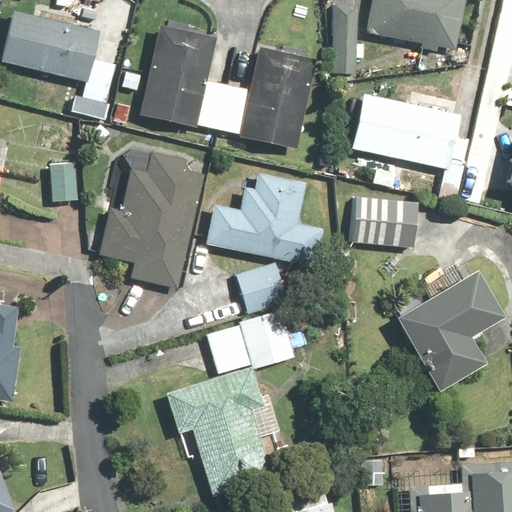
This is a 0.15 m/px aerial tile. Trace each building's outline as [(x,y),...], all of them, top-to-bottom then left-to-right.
[(374,0),(368,32),(457,50),(466,0),(374,0)] [(334,73),(359,74),(359,59),(366,59),(367,44),(361,44),(362,5),(336,4),(334,73)] [(5,59),(83,81),(78,99),(110,108),(123,63),(97,56),(103,35),(18,11),(5,59)] [(211,77),(220,37),(162,23),(141,116),(304,153),(325,61),(264,47),(255,87),(211,77)] [(369,95),(358,151),(446,169),(440,198),(458,202),(465,165),(455,163),(464,115),(369,95)] [(110,210),(99,255),(137,265),(135,274),(183,286),(212,167),(153,153),(148,174),(138,171),(127,214),(110,210)] [(511,153),(508,153),(502,178),(511,180),(511,153)] [(79,164),(53,165),(55,201),(81,200),(79,164)] [(242,211),(214,208),(209,251),(324,263),(327,227),(305,224),(309,179),(246,173),(242,211)] [(501,184),(473,179),(469,197),(497,202),(501,184)] [(356,193),(352,240),(413,246),(417,199),(356,193)] [(478,273),(469,258),(443,274),(440,269),(421,280),(433,300),(397,323),(443,397),(494,366),(479,342),(511,321),(511,314),(484,269),(478,273)] [(280,262),(236,276),(248,314),(292,300),(280,262)] [(0,303),(0,399),(18,402),(25,346),(16,344),(21,307),(0,303)] [(257,371),(299,356),(297,350),(310,346),(305,330),(292,335),(283,309),(207,336),(222,377),(169,395),(185,440),(194,437),(213,490),(274,468),(263,438),(287,429),(274,392),(266,395),(257,371)] [(511,511),(511,462),(478,462),(477,485),(410,485),(409,511),(481,511),(482,511),(493,511),(511,511)] [(0,511),(20,511),(5,470),(0,471),(0,511)] [(279,511),(338,511),(334,495),(278,509),(279,511)]
